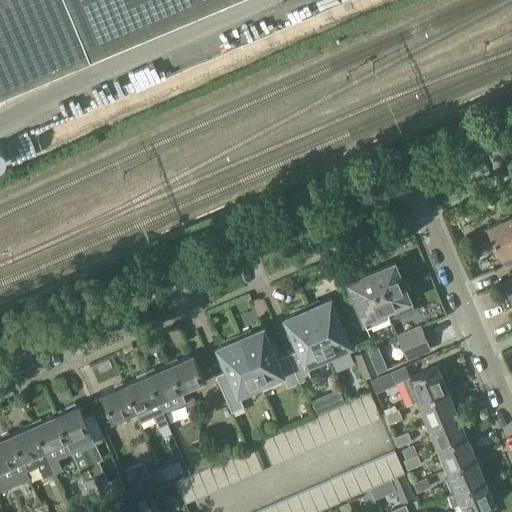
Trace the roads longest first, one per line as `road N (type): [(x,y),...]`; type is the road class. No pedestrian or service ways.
road 1 (residential): [(0,353),(409,175)]
road 2 (residential): [(511,420),(409,175)]
